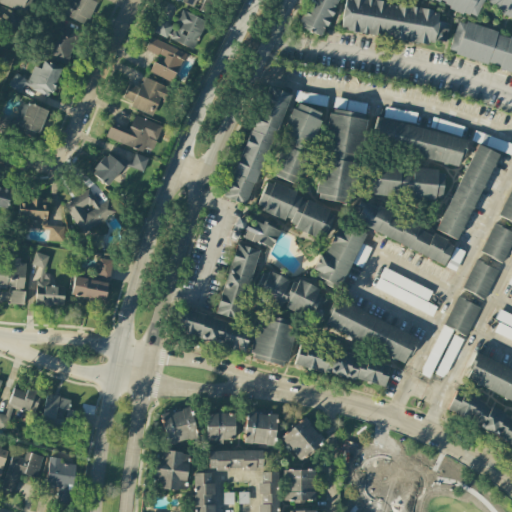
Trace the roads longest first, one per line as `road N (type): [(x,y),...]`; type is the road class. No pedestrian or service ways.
road 1 (secondary): [(121,511),(160,305),(200,189),(288,0)]
road 2 (secondary): [(246,0),(153,222),(116,347),(91,511)]
road 3 (tertiary): [(511,480),(412,424),(267,388)]
road 4 (residential): [(511,134),(380,95),(284,78)]
road 5 (residential): [(511,177),(414,372)]
road 6 (residential): [(437,327),(360,289),(378,252),(455,291)]
road 7 (residential): [(51,162),(69,145),(132,0)]
road 8 (tertiary): [(267,388),(214,367),(116,347)]
road 9 (tertiary): [(111,378),(190,390),(267,388)]
road 10 (residential): [(452,383),(511,263)]
